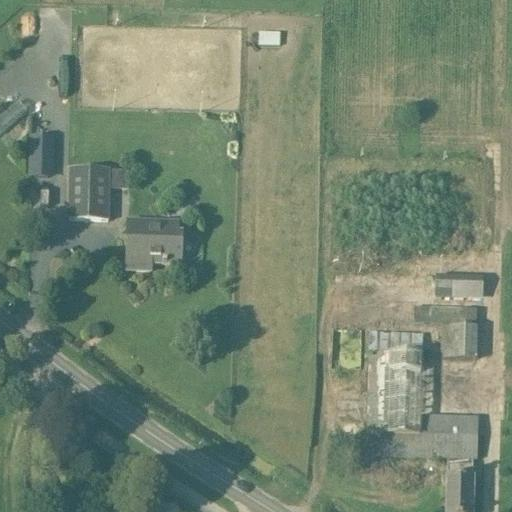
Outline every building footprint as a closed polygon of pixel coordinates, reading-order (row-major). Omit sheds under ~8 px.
[(53,141),(30,140),(29,180),(51,181),(53,141)] [(68,172),(67,224),(108,224),(109,192),(109,174),(109,172),(68,172)] [(127,192),(127,173),(115,173),(115,191),(127,192)] [(177,226),(127,224),(126,274),(150,274),(150,268),(180,268),(181,237),(176,237),(177,226)] [(388,271),(361,270),(361,335),(387,335),(388,271)] [(485,301),(486,279),(437,277),(436,299),(485,301)] [(450,308),(430,308),(429,394),(475,394),(475,321),(456,320),(456,317),(450,317),(450,308)] [(382,459),(449,460),(447,511),(476,511),(478,462),(480,462),(480,418),(427,417),(428,353),(388,352),(389,337),(370,337),(369,436),(382,436),(382,459)]
